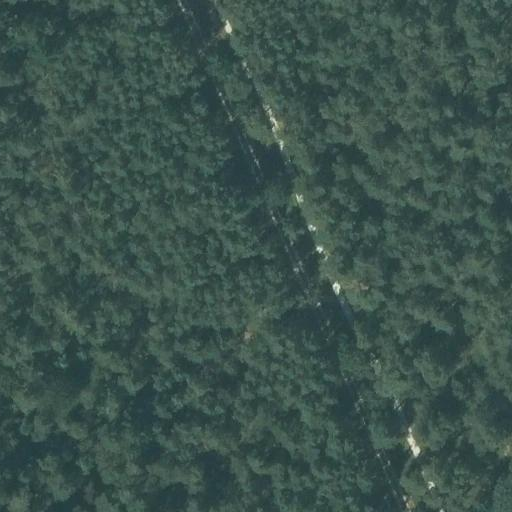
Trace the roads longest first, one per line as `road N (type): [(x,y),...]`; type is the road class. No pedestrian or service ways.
road 1 (track): [(181,0),(311,300)]
road 2 (track): [(311,300),(0,359)]
road 3 (track): [(311,300),(405,511)]
road 4 (track): [(511,265),(311,300)]
